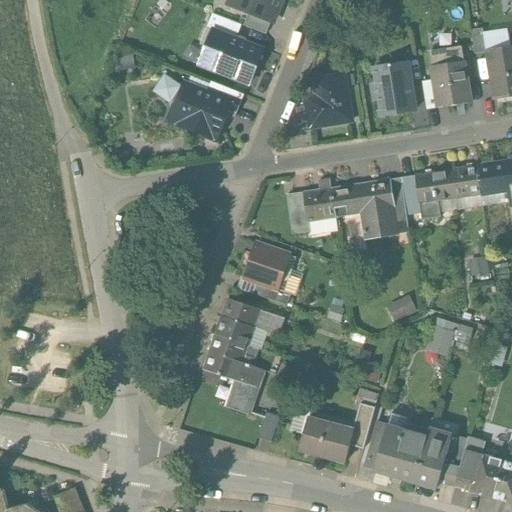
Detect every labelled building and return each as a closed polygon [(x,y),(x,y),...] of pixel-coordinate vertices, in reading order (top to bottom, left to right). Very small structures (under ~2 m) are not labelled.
[(282,0),(230,0),(228,6),(249,14),(271,23),(273,23),(282,0)] [(220,17),(212,14),(207,28),(215,31),(220,17)] [(271,23),(249,14),(244,27),(266,36),(271,23)] [(241,26),(220,17),(215,31),(236,40),(241,26)] [(207,28),(200,46),(207,49),(200,66),(249,85),(262,50),(236,40),(215,31),(207,28)] [(483,30),(471,32),(475,55),(486,53),(483,30)] [(511,49),(487,53),(494,100),(511,97),(511,49)] [(464,63),(431,68),(434,82),(438,108),(438,109),(471,104),(464,63)] [(407,64),(373,69),(376,86),(372,86),(374,101),(378,101),(381,117),(414,112),(407,64)] [(344,77),(314,82),(318,106),(308,108),(311,129),(352,122),(344,77)] [(434,82),(423,84),(427,110),(438,108),(434,82)] [(206,94),(184,85),(175,108),(173,107),(166,123),(180,129),(181,127),(210,138),(211,136),(215,137),(222,120),(220,119),(222,114),(223,114),(224,113),(216,110),(220,100),(218,100),(220,94),(218,93),(221,87),(210,83),(206,94)] [(244,96),(221,87),(218,93),(220,94),(218,100),(220,100),(216,110),(224,113),(223,114),(235,119),(244,96)] [(308,108),(296,110),(299,131),(311,129),(308,108)] [(511,161),(477,167),(482,195),(508,191),(510,207),(511,206),(511,161)] [(477,167),(416,176),(421,214),(422,221),(441,218),(438,202),(482,195),(477,167)] [(416,176),(401,179),(407,216),(421,214),(416,176)] [(389,181),(396,226),(408,224),(407,216),(401,179),(389,181)] [(329,180),(318,182),(320,191),(304,193),(309,223),(335,219),(335,218),(331,189),(329,180)] [(389,180),(331,189),(335,218),(336,218),(336,219),(361,215),(365,240),(398,235),(396,226),(389,181),(389,180)] [(304,193),(287,196),(292,235),(310,233),(309,223),(304,193)] [(290,256),(256,245),(244,279),(257,283),(278,291),(282,280),(284,281),(288,279),(291,271),(289,268),(286,267),(290,256)] [(278,291),(257,283),(253,295),(287,306),(291,295),(278,291)] [(394,321),(418,309),(410,293),(386,306),(394,321)] [(260,311),(228,300),(221,318),(254,329),(260,311)] [(447,356),(457,323),(438,317),(428,350),(447,356)] [(254,329),(221,318),(215,335),(248,346),(254,329)] [(248,346),(215,335),(208,352),(252,367),(255,360),(244,356),(248,346)] [(252,367),(208,352),(202,370),(236,382),(226,408),(249,416),(264,371),(252,367)] [(375,409),(360,405),(354,428),(368,432),(375,409)] [(266,414),(258,439),(271,443),(279,419),(266,414)] [(354,432),(308,420),(299,451),(345,463),(354,432)] [(402,441),(385,436),(376,471),(393,476),(392,477),(415,483),(429,431),(407,425),(402,441)] [(452,437),(429,431),(415,483),(437,489),(439,483),(444,465),(452,437)] [(471,491),(471,492),(493,499),(504,463),(481,456),(476,474),(471,491)] [(511,464),(504,463),(493,499),(511,503),(511,464)] [(460,469),(444,465),(439,483),(455,487),(460,469)] [(476,474),(460,469),(455,487),(471,491),(476,474)] [(37,511),(26,505),(8,509),(4,491),(0,488),(0,511),(37,511)]
